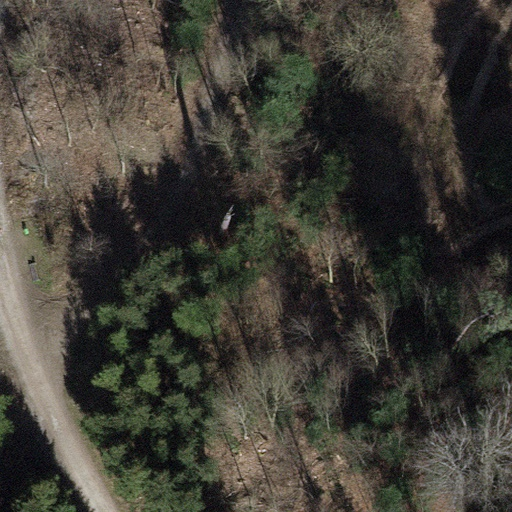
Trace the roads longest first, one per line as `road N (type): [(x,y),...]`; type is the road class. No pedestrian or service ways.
road 1 (track): [(28,353),(156,236),(212,111),(243,0)]
road 2 (track): [(118,511),(28,353),(0,224)]
